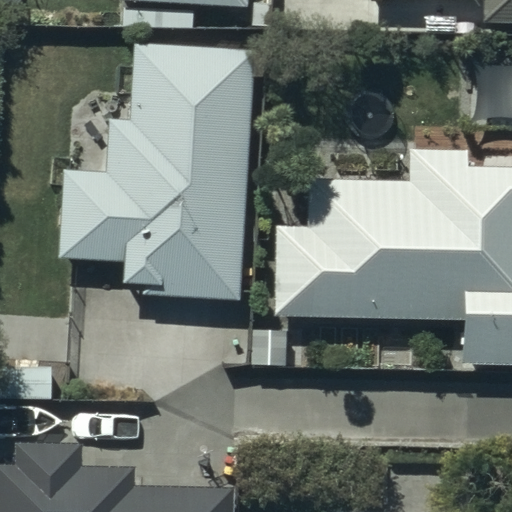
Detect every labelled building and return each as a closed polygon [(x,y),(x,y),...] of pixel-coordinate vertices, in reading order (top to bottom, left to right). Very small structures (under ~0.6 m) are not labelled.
[(329,0),(267,0),(268,19),(330,18),(329,0)] [(511,0),(478,0),(479,14),(511,13),(511,0)] [(246,40),(125,37),(123,110),(102,109),(101,162),(55,160),(53,250),(114,252),(114,273),(133,274),(133,287),(237,290),(246,40)] [(300,214),(267,214),(265,306),(451,309),(451,353),(511,353),(511,155),(462,155),(462,142),(402,141),(401,172),(300,170),(300,214)] [(47,358),(0,357),(0,393),(47,393),(47,358)] [(6,453),(0,452),(0,511),(226,511),(226,477),(128,476),(128,458),(75,458),(75,435),(7,435),(6,453)]
